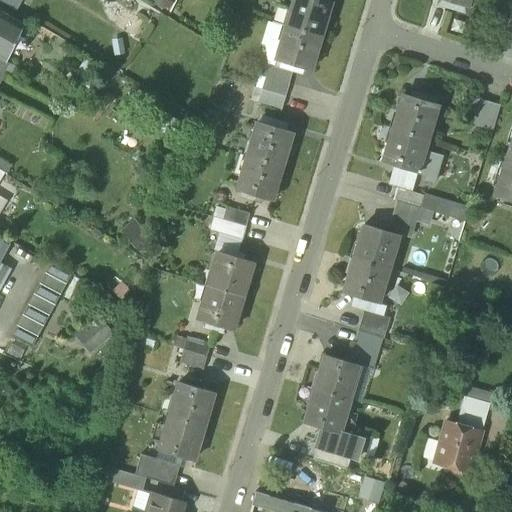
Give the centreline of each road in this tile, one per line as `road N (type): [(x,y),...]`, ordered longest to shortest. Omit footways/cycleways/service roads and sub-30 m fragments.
road 1 (residential): [(374,32),(227,511)]
road 2 (residential): [(374,32),(511,77)]
